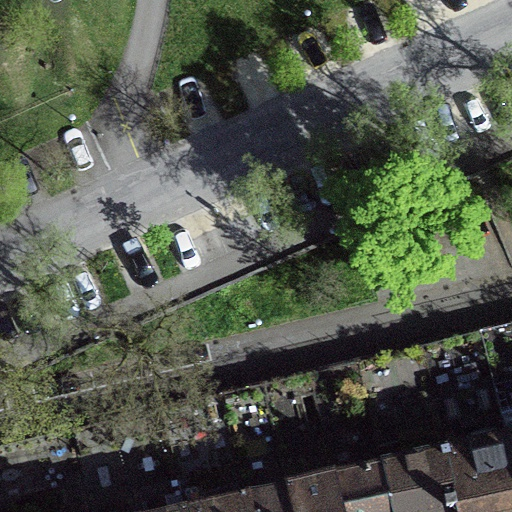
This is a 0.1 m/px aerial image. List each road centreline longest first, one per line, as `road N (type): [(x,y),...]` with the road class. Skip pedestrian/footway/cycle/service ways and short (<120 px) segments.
road 1 (residential): [(0,265),(511,32)]
road 2 (residential): [(511,305),(0,430)]
